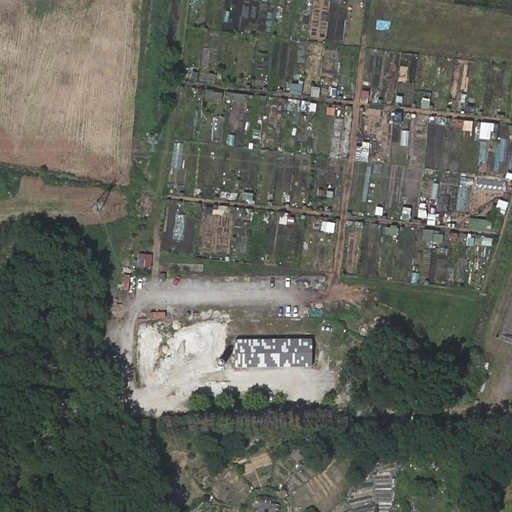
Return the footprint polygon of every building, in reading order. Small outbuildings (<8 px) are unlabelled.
[(214,83),(214,74),(206,73),(205,82),(214,83)] [(289,94),(301,94),(301,84),(289,83),(289,94)] [(310,87),(310,96),(318,96),(318,87),(310,87)] [(203,99),(220,102),(221,93),(204,90),(203,99)] [(291,102),(289,117),(297,118),(298,103),(291,102)] [(193,197),(193,188),(184,187),(184,197),(193,197)] [(286,224),(287,214),(276,213),(276,223),(286,224)] [(254,217),(253,228),(264,228),(264,218),(254,217)] [(490,231),(491,219),(468,217),(467,229),(490,231)] [(148,275),(150,254),(137,253),(136,274),(148,275)] [(511,285),(495,338),(511,343),(511,285)] [(312,368),(312,341),(236,341),(236,368),(312,368)] [(324,511),(327,511),(339,503),(325,485),(312,495),(324,511)] [(277,511),(278,503),(256,501),(255,511),(277,511)]
